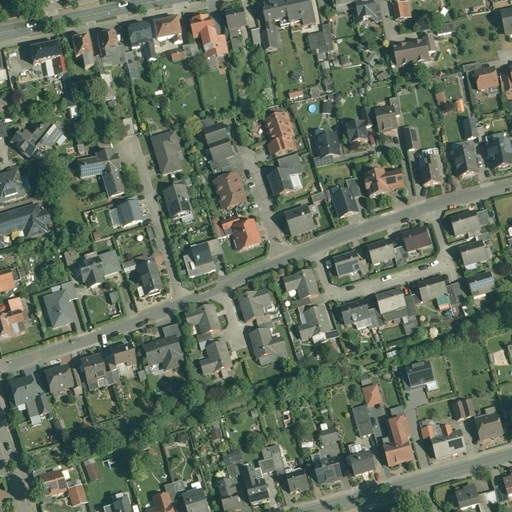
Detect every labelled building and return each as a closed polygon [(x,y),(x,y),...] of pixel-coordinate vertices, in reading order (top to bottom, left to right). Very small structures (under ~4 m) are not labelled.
[(310,0),(295,0),(294,0),(290,0),(285,1),(290,27),(291,28),(290,23),(303,20),(304,27),(316,24),(310,0)] [(356,0),(332,0),(334,9),(348,6),(349,11),(353,10),(358,9),(357,3),(356,0)] [(372,0),(357,3),(358,9),(353,10),(357,26),(363,25),(362,21),(371,20),(376,19),(374,6),(372,0)] [(285,1),(273,4),(273,5),(264,6),(266,14),(264,15),(266,24),(280,21),(281,29),(290,27),(285,1)] [(379,5),(374,6),(376,19),(371,20),(376,24),(382,22),(379,5)] [(403,5),(393,7),(396,22),(406,20),(403,5)] [(244,11),(226,15),(229,31),(247,28),(244,11)] [(511,12),(501,15),(506,36),(511,34),(511,12)] [(210,18),(201,19),(201,21),(191,23),(194,40),(202,38),(206,55),(216,52),(220,52),(217,39),(216,35),(214,35),(210,18)] [(178,20),(155,25),(158,41),(173,38),(175,44),(182,42),(178,20)] [(454,24),(436,28),(438,37),(456,33),(454,24)] [(268,34),(262,35),(263,44),(265,52),(277,49),(274,33),(272,25),(267,26),(268,34)] [(150,26),(128,30),(132,49),(144,47),(154,45),(150,26)] [(327,52),(334,51),(329,26),(322,27),(324,34),(326,47),(327,52)] [(261,30),(251,32),(254,46),(263,44),(262,35),(261,30)] [(114,33),(97,36),(101,58),(101,60),(110,59),(111,63),(119,62),(120,65),(127,63),(125,55),(124,46),(117,48),(114,33)] [(324,34),(316,35),(318,48),(326,47),(324,34)] [(308,37),(311,52),(319,50),(318,48),(316,35),(308,37)] [(225,37),(217,39),(220,52),(216,52),(217,58),(229,55),(225,37)] [(425,42),(410,46),(414,65),(429,62),(428,55),(435,53),(432,37),(424,39),(425,42)] [(87,38),(72,41),(76,59),(83,58),(85,69),(92,67),(91,60),(87,38)] [(58,44),(29,50),(32,65),(50,62),(61,59),(60,57),(58,44)] [(198,44),(190,46),(192,55),(200,54),(198,44)] [(154,45),(144,47),(146,55),(140,57),(142,64),(157,61),(154,45)] [(190,46),(183,48),(184,51),(186,60),(193,58),(190,46)] [(410,46),(394,49),(395,53),(398,67),(398,68),(414,65),(410,46)] [(184,51),(171,54),(173,62),(186,60),(184,51)] [(398,67),(395,53),(389,54),(392,68),(398,67)] [(132,54),(125,55),(127,63),(129,71),(135,69),(132,54)] [(372,54),(366,62),(373,67),(379,59),(372,54)] [(349,55),(341,57),(342,66),(351,64),(349,55)] [(61,59),(50,62),(53,77),(62,75),(69,74),(65,56),(60,57),(61,59)] [(480,64),(463,68),(464,74),(466,73),(466,77),(475,75),(475,74),(482,73),(480,64)] [(482,73),(475,74),(475,75),(479,91),(481,92),(486,91),(487,89),(498,87),(495,70),(482,73)] [(301,77),(295,73),(291,78),(298,82),(301,77)] [(386,73),(377,78),(380,82),(389,77),(386,73)] [(71,82),(69,74),(62,75),(68,109),(76,107),(73,95),(71,82)] [(511,77),(511,74),(502,76),(506,93),(511,92),(511,77)] [(108,75),(100,77),(102,90),(111,88),(108,75)] [(100,77),(71,82),(73,95),(102,90),(100,77)] [(333,81),(325,81),(326,93),(334,92),(333,81)] [(111,88),(102,90),(104,99),(113,97),(111,88)] [(319,90),(310,92),(312,100),(321,98),(319,90)] [(301,91),(289,94),(290,100),(302,97),(301,91)] [(444,95),(436,96),(438,108),(446,106),(444,95)] [(332,104),(323,103),(322,114),(330,115),(332,104)] [(78,108),(72,109),(74,119),(81,117),(78,108)] [(379,135),(398,131),(394,108),(375,112),(379,135)] [(283,116),(265,122),(273,145),(269,146),(273,157),(294,150),(290,140),(293,139),(289,124),(286,125),(283,116)] [(211,120),(203,122),(206,131),(213,129),(211,120)] [(132,122),(123,123),(126,138),(135,136),(132,122)] [(203,122),(196,123),(200,134),(204,133),(204,132),(206,131),(203,122)] [(350,146),(368,142),(365,124),(346,128),(350,146)] [(0,125),(0,138),(10,137),(9,129),(1,125),(0,125)] [(206,131),(204,132),(204,133),(209,147),(228,141),(228,140),(228,141),(223,126),(213,129),(206,131)] [(31,139),(21,131),(10,144),(29,159),(44,141),(46,143),(44,144),(47,147),(51,146),(60,136),(51,128),(40,129),(31,139)] [(483,128),(477,129),(479,143),(486,142),(483,128)] [(477,129),(470,131),(473,144),(479,143),(477,129)] [(416,132),(404,135),(407,152),(419,150),(416,132)] [(174,134),(152,141),(163,176),(180,171),(173,146),(175,145),(177,144),(174,134)] [(320,162),(341,157),(336,135),(315,139),(320,162)] [(114,164),(108,141),(96,144),(99,156),(94,157),(95,160),(77,163),(79,176),(102,173),(108,193),(105,193),(107,200),(124,195),(117,173),(120,173),(117,163),(114,164)] [(228,141),(209,147),(214,162),(224,159),(233,156),(228,141)] [(511,156),(509,144),(487,148),(489,161),(492,160),(494,171),(511,167),(511,156)] [(81,154),(87,152),(84,145),(79,147),(81,154)] [(477,175),(473,150),(452,154),(454,165),(456,164),(459,178),(477,175)] [(439,158),(435,158),(433,151),(423,153),(424,160),(426,172),(421,173),(424,187),(440,184),(439,178),(443,178),(439,158)] [(296,156),(279,162),(283,173),(287,172),(289,177),(295,175),(294,170),(300,168),(296,156)] [(224,159),(216,162),(219,171),(222,170),(227,168),(224,159)] [(214,162),(210,163),(213,173),(219,171),(216,162),(214,162)] [(227,168),(222,170),(224,177),(226,176),(227,180),(235,177),(234,174),(235,174),(233,167),(227,168)] [(283,173),(270,178),(276,198),(294,192),(289,177),(287,172),(283,173)] [(402,172),(386,176),(385,173),(366,177),(367,184),(366,185),(367,192),(369,192),(370,199),(390,195),(389,191),(405,188),(402,172)] [(0,202),(2,202),(23,195),(16,173),(5,177),(5,178),(2,179),(1,178),(0,178),(0,202)] [(227,180),(226,180),(224,179),(222,180),(221,182),(218,182),(220,188),(217,189),(223,205),(225,204),(227,209),(230,209),(232,210),(234,209),(235,207),(236,207),(244,204),(246,203),(242,193),(243,192),(241,187),(240,187),(237,176),(235,177),(227,180)] [(357,180),(347,182),(350,191),(359,189),(357,180)] [(185,181),(173,185),(175,191),(185,188),(187,187),(185,181)] [(175,191),(164,194),(172,220),(192,214),(185,188),(175,191)] [(359,189),(350,191),(350,192),(353,200),(361,198),(359,189)] [(350,192),(333,198),(340,219),(357,214),(353,200),(350,192)] [(324,193),(311,197),(313,204),(327,200),(324,193)] [(244,204),(236,207),(237,210),(236,211),(238,217),(248,214),(246,206),(245,206),(244,204)] [(136,205),(119,210),(121,217),(119,218),(121,226),(123,226),(124,228),(141,222),(136,205)] [(23,211),(6,216),(12,233),(27,229),(29,237),(44,233),(41,225),(47,223),(45,214),(45,213),(39,215),(36,207),(27,210),(27,211),(23,212),(23,211)] [(308,208),(285,216),(288,225),(289,225),(293,235),(291,236),(292,237),(315,229),(308,208)] [(486,212),(475,215),(479,228),(491,225),(486,212)] [(475,213),(450,220),(456,238),(480,230),(479,228),(475,215),(475,213)] [(0,236),(12,233),(6,216),(0,217),(0,236)] [(237,218),(221,223),(226,238),(234,235),(232,230),(241,227),(237,218)] [(241,227),(232,230),(234,235),(236,239),(239,238),(243,251),(261,245),(253,223),(241,227)] [(152,229),(147,231),(149,241),(155,239),(152,229)] [(425,229),(402,236),(406,247),(408,253),(430,246),(425,229)] [(488,234),(475,238),(477,245),(482,243),(482,244),(491,241),(488,234)] [(218,241),(207,245),(211,258),(223,255),(218,241)] [(390,241),(368,248),(373,266),(395,259),(393,251),(390,241)] [(477,245),(459,250),(465,267),(487,260),(482,244),(482,243),(477,245)] [(207,245),(196,248),(199,254),(184,259),(190,279),(215,271),(211,258),(207,245)] [(406,247),(399,249),(403,261),(410,259),(408,253),(406,247)] [(399,249),(393,251),(395,259),(396,263),(403,261),(399,249)] [(70,253),(63,255),(67,267),(74,265),(70,253)] [(356,254),(333,261),(339,278),(361,271),(359,263),(356,254)] [(113,255),(77,267),(83,283),(87,282),(88,288),(91,289),(101,286),(98,278),(118,272),(114,259),(113,255)] [(153,257),(135,263),(137,270),(153,264),(153,265),(155,264),(153,257)] [(120,258),(114,259),(118,272),(123,270),(120,258)] [(365,261),(359,263),(361,271),(362,275),(369,273),(365,261)] [(153,264),(137,270),(142,288),(137,290),(139,298),(145,296),(145,297),(161,292),(153,265),(153,264)] [(21,282),(17,269),(9,271),(13,284),(21,282)] [(9,271),(0,273),(0,291),(2,292),(14,289),(13,284),(9,271)] [(311,272),(294,277),(294,278),(284,282),(287,292),(297,289),(301,301),(301,302),(309,299),(319,296),(311,272)] [(490,274),(468,281),(473,298),(495,291),(490,274)] [(445,288),(442,278),(418,286),(420,294),(423,303),(447,296),(445,288)] [(76,300),(71,284),(63,286),(65,293),(68,302),(76,300)] [(458,284),(451,286),(456,300),(462,298),(458,284)] [(451,286),(445,288),(447,296),(449,302),(456,300),(451,286)] [(400,291),(376,298),(379,309),(384,323),(408,316),(405,308),(406,308),(403,299),(400,291)] [(256,294),(239,299),(246,324),(256,321),(264,318),(260,305),(270,302),(267,292),(257,295),(256,294)] [(65,293),(43,300),(52,330),(74,323),(68,302),(65,293)] [(414,306),(423,303),(420,294),(412,297),(414,306)] [(412,297),(403,299),(406,308),(405,308),(408,316),(409,318),(418,315),(414,306),(412,297)] [(19,299),(7,302),(11,315),(20,312),(23,312),(19,299)] [(309,299),(301,302),(301,301),(296,303),(298,310),(311,305),(309,299)] [(364,301),(339,309),(345,327),(369,319),(367,312),(364,301)] [(311,305),(298,310),(300,317),(306,315),(305,314),(313,312),(311,305)] [(213,307),(196,312),(196,314),(186,317),(189,327),(199,324),(203,336),(203,337),(211,334),(221,331),(213,307)] [(313,312),(305,314),(306,315),(309,327),(299,331),(302,341),(313,338),(313,339),(330,333),(323,309),(313,312)] [(374,310),(379,328),(385,326),(384,323),(379,309),(374,310)] [(373,330),(379,328),(374,310),(367,312),(369,319),(373,330)] [(6,316),(0,317),(0,339),(12,336),(9,327),(23,322),(20,312),(11,315),(6,316)] [(264,318),(256,321),(258,327),(272,323),(269,316),(264,318)] [(272,323),(258,327),(260,333),(268,331),(274,330),(272,323)] [(178,326),(163,330),(167,342),(176,339),(176,340),(182,338),(178,326)] [(260,333),(250,336),(258,361),(275,355),(275,354),(285,351),(282,341),(272,344),(268,331),(260,333)] [(211,334),(203,337),(203,336),(197,338),(199,345),(213,341),(211,334)] [(167,342),(143,349),(148,367),(170,360),(173,369),(183,366),(180,357),(182,357),(176,340),(176,339),(167,342)] [(213,341),(199,345),(201,352),(207,350),(215,347),(213,341)] [(215,347),(207,350),(211,363),(201,366),(204,376),(214,373),(215,374),(232,369),(225,344),(215,347)] [(129,347),(110,352),(116,371),(115,366),(125,363),(126,368),(135,365),(129,347)] [(309,349),(310,358),(323,356),(321,347),(309,349)] [(99,357),(80,363),(87,385),(105,380),(106,380),(104,375),(99,357)] [(430,363),(406,370),(409,383),(415,381),(417,388),(435,383),(430,363)] [(66,368),(45,374),(51,394),(71,387),(72,387),(68,374),(66,368)] [(76,371),(68,374),(72,387),(71,387),(72,391),(82,388),(76,371)] [(117,371),(110,373),(114,385),(120,383),(117,371)] [(110,373),(104,375),(106,380),(105,380),(107,387),(114,385),(110,373)] [(368,377),(360,379),(363,387),(370,385),(368,377)] [(30,379),(9,385),(16,406),(33,401),(36,400),(30,379)] [(382,404),(377,387),(363,390),(368,408),(382,404)] [(45,397),(36,400),(33,401),(38,418),(50,414),(45,397)] [(471,402),(462,404),(466,419),(475,417),(471,402)] [(462,404),(453,406),(457,422),(466,419),(462,404)] [(366,408),(353,411),(360,439),(374,435),(366,408)] [(402,409),(390,412),(392,420),(405,417),(402,409)] [(497,417),(476,423),(481,442),(503,435),(497,417)] [(402,419),(388,423),(392,440),(394,439),(396,445),(407,442),(406,439),(407,437),(412,435),(407,420),(403,421),(402,419)] [(461,433),(453,435),(451,427),(440,430),(442,438),(431,441),(436,460),(466,451),(461,433)] [(433,428),(421,431),(424,440),(435,437),(433,428)] [(214,441),(223,440),(222,429),(213,430),(214,441)] [(335,430),(321,434),(324,445),(338,441),(335,430)] [(396,445),(384,448),(389,468),(413,461),(407,442),(396,445)] [(227,466),(245,461),(242,451),(224,456),(227,466)] [(281,453),(272,456),(273,459),(276,472),(285,469),(281,453)] [(371,455),(353,461),(354,466),(352,467),(355,477),(375,472),(371,455)] [(273,459),(258,463),(262,476),(276,472),(273,459)] [(337,460),(314,467),(319,486),(332,482),(332,484),(343,481),(337,460)] [(95,465),(85,468),(91,483),(100,479),(95,465)] [(233,466),(226,468),(229,478),(230,478),(231,479),(237,477),(233,466)] [(265,482),(257,485),(253,471),(243,474),(247,487),(251,505),(252,505),(252,506),(260,504),(260,502),(269,500),(265,482)] [(304,472),(286,477),(291,493),(300,491),(300,493),(309,490),(304,472)] [(59,475),(40,480),(46,498),(64,493),(59,475)] [(232,482),(218,486),(218,487),(219,493),(220,493),(220,494),(221,498),(224,511),(230,511),(240,509),(236,494),(232,482)] [(180,483),(173,485),(177,499),(184,496),(180,483)] [(199,484),(192,486),(195,496),(202,494),(199,484)] [(173,485),(165,488),(167,497),(168,496),(171,505),(178,502),(177,499),(173,485)] [(505,486),(494,489),(499,506),(507,504),(506,498),(508,498),(505,486)] [(81,487),(68,491),(73,508),(86,504),(81,487)] [(475,491),(457,496),(456,496),(461,511),(479,506),(480,505),(478,497),(475,490),(475,491)] [(195,496),(184,499),(187,511),(208,511),(203,494),(202,494),(195,496)] [(489,511),(485,495),(478,497),(480,505),(479,506),(480,511),(489,511)] [(167,497),(155,501),(158,511),(155,511),(172,511),(171,505),(168,496),(167,497)] [(129,511),(127,503),(113,507),(113,508),(115,508),(116,511),(129,511)]
